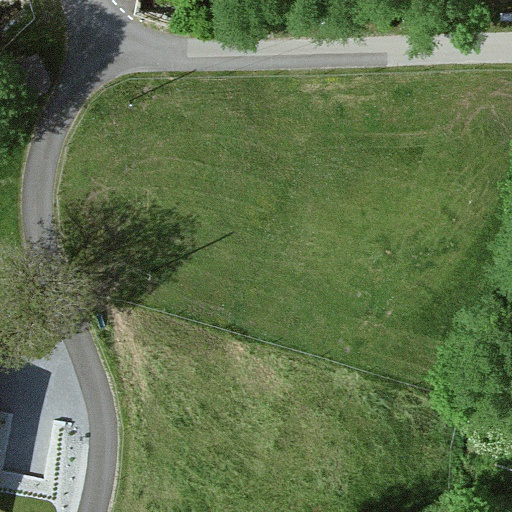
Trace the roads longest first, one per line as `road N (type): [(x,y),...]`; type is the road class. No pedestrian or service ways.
road 1 (residential): [(106,41),(51,125),(36,199),(45,267),(98,400),(102,453),(91,511)]
road 2 (residential): [(511,49),(236,55),(106,41)]
